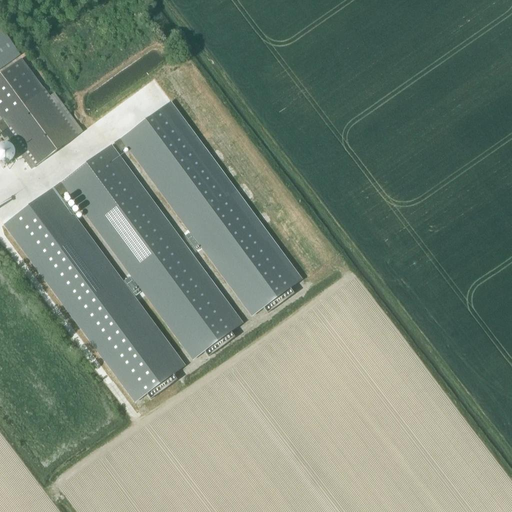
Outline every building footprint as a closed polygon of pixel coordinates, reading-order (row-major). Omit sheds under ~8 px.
[(1,28),(0,29),(0,68),(19,55),(1,28)] [(0,116),(3,120),(0,122),(0,134),(8,129),(14,136),(9,139),(11,142),(32,170),(83,132),(54,93),(49,97),(21,59),(0,74),(0,116)] [(127,147),(252,316),(263,308),(267,314),(294,294),(290,289),(302,280),(171,102),(115,144),(121,152),(127,147)] [(112,146),(62,182),(68,190),(193,360),(204,352),(208,357),(235,338),(231,332),(243,324),(112,146)] [(53,189),(4,225),(135,403),(147,394),(151,400),(177,380),(173,375),(185,367),(59,197),(68,190),(62,182),(53,189)]
